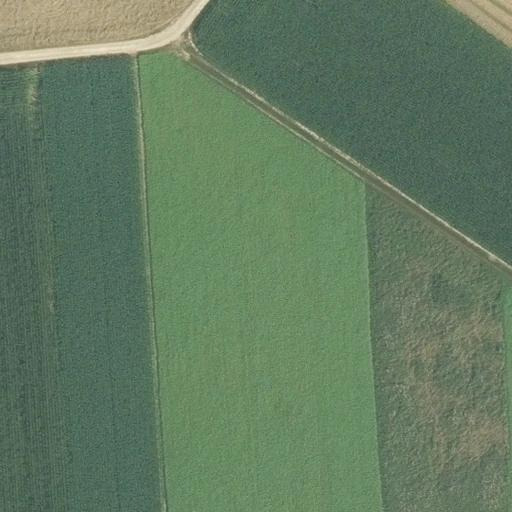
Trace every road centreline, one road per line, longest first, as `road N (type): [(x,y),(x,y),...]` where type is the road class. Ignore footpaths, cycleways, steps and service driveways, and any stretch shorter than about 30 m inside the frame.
road 1 (track): [(164,48),(511,282)]
road 2 (track): [(202,0),(164,48),(0,63)]
